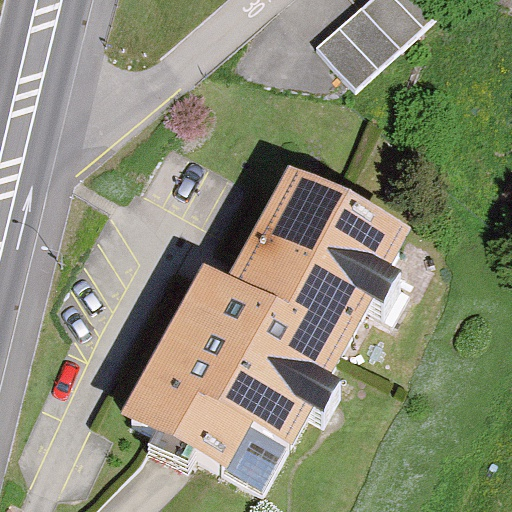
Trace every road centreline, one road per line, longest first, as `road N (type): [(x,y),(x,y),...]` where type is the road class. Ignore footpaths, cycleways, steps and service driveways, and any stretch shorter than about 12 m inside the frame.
road 1 (residential): [(15,149),(70,142),(157,87),(266,0)]
road 2 (primary): [(49,0),(15,149)]
